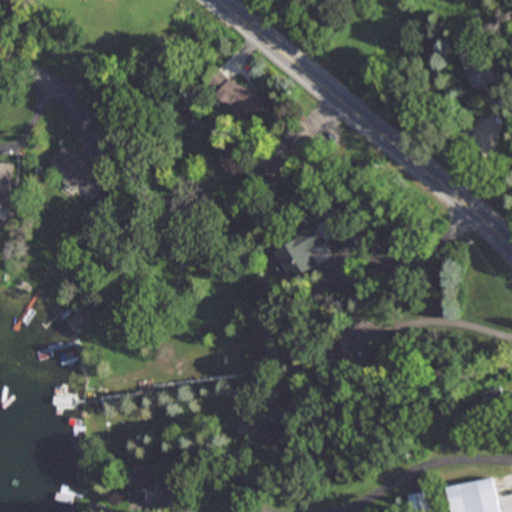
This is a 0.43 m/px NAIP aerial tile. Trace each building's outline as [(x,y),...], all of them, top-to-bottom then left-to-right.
[(474,88),(494,78),(481,48),(460,57),(474,88)] [(267,104),(233,75),(219,92),(254,121),(267,104)] [(271,173),(314,138),(299,119),(256,155),(271,173)] [(88,159),(64,146),(50,172),(94,197),(118,154),(97,142),(88,159)] [(0,206),(11,207),(14,163),(0,162),(0,206)] [(326,242),(316,225),(275,248),(282,259),(273,263),(279,274),(288,268),(295,279),(318,265),(310,251),(326,242)] [(487,407),(505,403),(501,386),(483,390),(487,407)] [(292,432),(273,418),(260,436),(280,449),(292,432)] [(127,500),(145,500),(145,491),(155,491),(155,467),(127,467),(127,500)] [(456,511),(501,511),(496,478),(452,485),(456,511)] [(410,494),(413,511),(432,511),(429,491),(410,494)]
